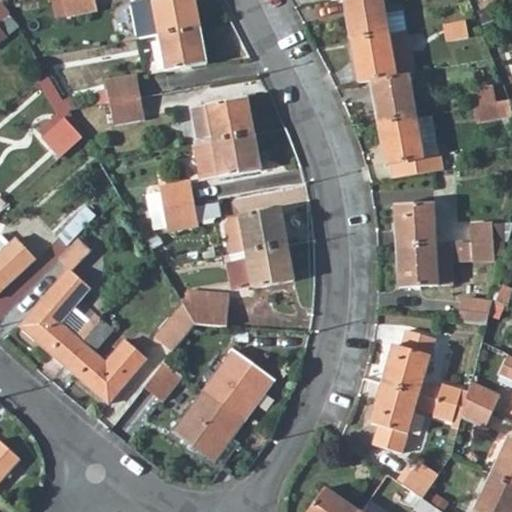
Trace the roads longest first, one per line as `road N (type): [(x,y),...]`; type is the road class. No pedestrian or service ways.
road 1 (residential): [(244,0),(322,164),(336,283),(310,394),(248,511)]
road 2 (residential): [(0,374),(94,474)]
